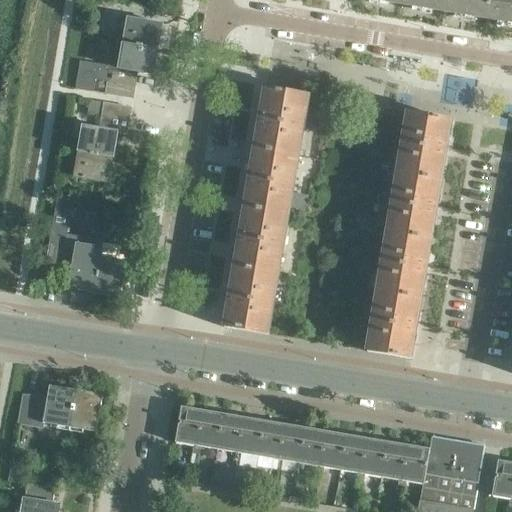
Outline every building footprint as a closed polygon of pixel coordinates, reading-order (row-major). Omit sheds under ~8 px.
[(423,9),(424,0),(380,0),(380,2),(388,3),(388,2),(415,6),(415,8),(423,9)] [(444,11),(446,0),(424,0),(423,9),(430,10),(431,9),(444,11)] [(465,16),(468,0),(446,0),(444,11),(458,13),(458,15),(465,16)] [(487,18),(490,0),(468,0),(465,16),(473,18),(473,16),(487,18)] [(508,24),(511,0),(490,0),(487,18),(501,21),(500,22),(508,24)] [(158,50),(163,25),(128,19),(124,44),(158,50)] [(154,76),(158,50),(124,44),(120,69),(120,70),(138,73),(154,76)] [(136,86),(138,73),(120,70),(120,69),(110,67),(108,81),(136,86)] [(133,99),(136,86),(108,81),(106,94),(133,99)] [(299,157),(309,100),(310,97),(265,90),(263,105),(264,105),(266,108),(265,115),(263,115),(263,116),(260,118),(260,122),(261,124),(261,125),(261,126),(263,126),(262,134),(259,135),(258,135),(255,150),(299,157)] [(129,122),(132,109),(104,104),(102,118),(129,122)] [(447,150),(446,147),(446,146),(444,146),(445,138),(448,137),(449,137),(452,122),(408,114),(397,174),(442,181),(444,167),(443,166),(441,164),(442,157),(444,157),(444,156),(446,154),(447,150)] [(127,136),(129,122),(102,118),(100,130),(100,131),(118,134),(127,136)] [(114,159),(118,134),(100,131),(100,130),(84,127),(79,153),(114,159)] [(289,216),(297,168),(299,157),(255,150),(253,164),(254,165),(256,167),(255,174),(253,174),(253,175),(250,177),(250,181),(251,183),(251,184),(251,185),(253,185),(252,193),(249,194),(248,194),(245,209),(289,216)] [(109,184),(114,159),(79,153),(75,178),(109,184)] [(437,209),(436,207),(436,206),(436,205),(434,205),(435,197),(438,196),(439,196),(442,181),(397,174),(387,233),(432,241),(434,226),(433,226),(431,223),(432,216),(434,216),(434,215),(436,213),(437,209)] [(279,276),(289,216),(245,209),(243,223),(244,224),(246,226),(245,234),(243,233),(242,234),(243,235),(240,236),(240,240),(241,243),(241,244),(243,244),(242,252),(239,253),(237,253),(235,268),(279,276)] [(427,268),(425,266),(426,266),(426,264),(424,264),(425,256),(428,255),(429,255),(432,241),(387,233),(377,292),(422,300),(424,285),(423,285),(421,283),(422,275),(424,275),(424,274),(426,272),(427,268)] [(59,271),(64,243),(50,241),(46,268),(59,271)] [(72,273),(75,254),(76,255),(78,245),(64,243),(59,271),(72,273)] [(133,284),(139,248),(121,245),(118,262),(101,259),(95,293),(120,298),(123,282),(133,284)] [(95,293),(101,259),(76,255),(75,254),(72,273),(69,289),(95,293)] [(269,336),(277,287),(279,276),(235,268),(233,283),(234,283),(236,285),(235,293),(233,292),(232,294),(233,294),(230,295),(230,299),(231,302),(231,303),(233,304),(232,311),(229,312),(227,312),(225,328),(269,336)] [(417,327),(415,325),(416,325),(416,324),(414,323),(415,315),(418,314),(419,314),(422,300),(377,292),(367,352),(412,360),(414,344),(413,344),(410,342),(412,334),(414,334),(414,333),(416,331),(417,327)] [(70,429),(77,391),(50,387),(48,401),(44,424),(45,424),(70,429)] [(97,433),(103,396),(77,391),(70,429),(97,433)] [(32,426),(36,399),(24,397),(19,424),(32,426)] [(44,424),(48,401),(36,399),(32,426),(44,428),(45,424),(44,424)] [(196,454),(204,411),(182,408),(176,443),(194,447),(193,454),(196,454)] [(218,451),(224,415),(204,411),(196,454),(200,455),(201,448),(218,451)] [(237,461),(245,418),(224,415),(218,451),(235,454),(234,461),(237,461)] [(259,458),(265,422),(245,418),(237,461),(241,462),(242,455),(259,458)] [(278,468),(286,425),(265,422),(259,458),(276,460),(275,468),(278,468)] [(300,465),(306,429),(286,425),(278,468),(282,469),(283,462),(300,465)] [(319,475),(327,432),(306,429),(300,465),(317,467),(316,475),(319,475)] [(341,472),(347,436),(327,432),(319,475),(323,476),(324,469),(341,472)] [(360,482),(368,439),(347,436),(341,472),(358,474),(357,482),(360,482)] [(447,506),(457,449),(450,447),(451,441),(432,438),(430,450),(424,486),(423,485),(420,501),(447,506)] [(382,479),(388,443),(368,439),(360,482),(364,483),(365,476),(382,479)] [(401,489),(409,446),(388,443),(382,479),(399,481),(398,488),(401,489)] [(478,485),(480,474),(484,447),(466,444),(465,450),(457,449),(447,506),(474,510),(478,485)] [(424,486),(430,450),(409,446),(401,489),(405,490),(406,483),(423,485),(424,486)] [(511,507),(511,463),(498,461),(492,497),(510,500),(509,507),(511,507)] [(55,511),(57,506),(25,501),(23,511),(55,511)] [(473,511),(474,510),(447,506),(420,501),(417,511),(473,511)]
